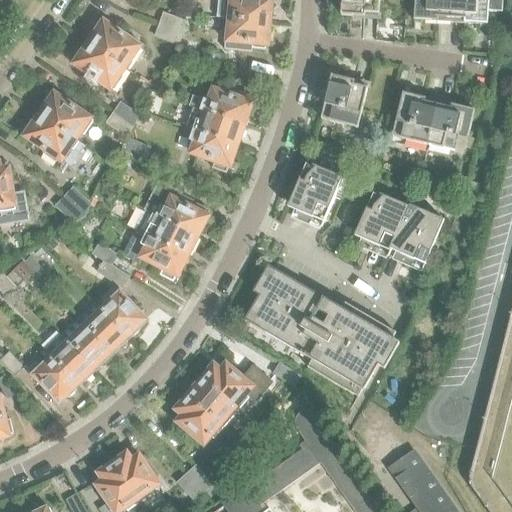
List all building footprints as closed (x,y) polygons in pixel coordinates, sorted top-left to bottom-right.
[(228,0),(226,20),(270,25),(271,17),(272,14),(273,8),(272,5),(272,2),(271,2),(271,0),(256,0),(257,1),(251,0),(228,0)] [(379,19),(379,0),(342,0),(341,17),(379,19)] [(415,0),(414,22),(451,24),(452,0),(415,0)] [(452,0),(451,24),(488,26),(489,0),(452,0)] [(199,16),(200,8),(188,7),(187,15),(199,16)] [(159,26),(185,35),(187,22),(187,16),(178,13),(177,18),(163,13),(159,26)] [(270,25),(226,20),(224,41),(251,44),(251,50),(266,52),(266,47),(267,47),(268,44),(269,42),(270,36),(269,33),(270,25)] [(89,45),(126,70),(141,48),(137,45),(139,43),(125,34),(123,37),(104,24),(102,26),(99,28),(95,34),(95,37),(89,45)] [(178,46),(185,35),(159,26),(155,38),(178,46)] [(126,70),(89,45),(84,52),(81,54),(77,60),(77,63),(75,66),(108,88),(109,86),(113,88),(126,70)] [(224,67),(227,56),(202,50),(199,61),(224,67)] [(158,86),(151,80),(149,83),(141,77),(139,79),(155,90),(158,86)] [(358,130),(369,87),(332,78),(322,121),(358,130)] [(207,114),(244,126),(247,119),(249,117),(251,112),(251,109),(252,106),(251,105),(253,99),(238,93),(235,98),(215,91),(211,103),(193,97),(189,107),(207,114)] [(393,138),(428,147),(439,104),(403,95),(393,138)] [(40,117),(77,142),(90,123),(86,120),(87,118),(55,96),(53,98),(50,100),(46,106),(45,109),(40,117)] [(113,114),(134,128),(140,116),(121,103),(113,114)] [(439,104),(428,147),(464,156),(475,112),(439,104)] [(127,139),(128,139),(134,128),(113,114),(106,124),(127,139)] [(195,132),(237,147),(240,140),(242,138),(244,132),(244,129),(244,126),(207,114),(203,125),(197,124),(195,132)] [(77,142),(40,117),(35,125),(32,126),(27,133),(27,136),(26,138),(44,151),(42,155),(56,164),(58,161),(62,164),(63,162),(71,168),(74,165),(77,162),(79,159),(80,155),(85,148),(85,147),(77,142)] [(235,155),(237,147),(195,132),(192,141),(196,143),(192,156),(213,163),(211,169),(227,175),(229,168),(230,168),(231,165),(233,163),(235,158),(235,155)] [(121,151),(143,161),(146,162),(151,149),(128,139),(127,139),(121,151)] [(87,143),(85,147),(85,148),(101,158),(104,155),(87,143)] [(146,162),(143,161),(139,169),(148,173),(152,164),(146,162)] [(0,226),(30,221),(25,193),(16,195),(13,178),(11,178),(8,164),(0,165),(0,226)] [(324,223),(343,180),(330,175),(330,176),(306,166),(290,204),(291,205),(291,204),(300,208),(299,212),(324,223)] [(148,215),(198,238),(201,232),(204,230),(206,225),(206,222),(208,219),(207,218),(210,212),(197,205),(194,210),(179,202),(183,193),(160,182),(145,213),(148,215)] [(85,217),(91,207),(91,205),(73,188),(64,198),(85,217)] [(391,252),(409,209),(398,204),(397,205),(374,195),(363,221),(357,234),(358,234),(358,233),(367,237),(366,241),(391,252)] [(74,225),(85,217),(64,198),(55,207),(65,216),(73,224),(74,225)] [(409,209),(391,252),(392,252),(394,246),(402,250),(400,254),(426,265),(425,266),(426,266),(445,222),(432,217),(432,219),(409,209)] [(197,241),(198,238),(148,215),(139,233),(188,258),(191,251),(194,249),(196,244),(197,241)] [(63,231),(73,224),(65,216),(58,223),(63,231)] [(188,258),(139,233),(137,232),(124,258),(141,267),(143,263),(163,273),(161,277),(173,283),(177,277),(177,278),(179,275),(181,273),(184,268),(184,265),(188,258)] [(104,262),(113,267),(119,256),(99,244),(92,255),(104,262)] [(31,257),(25,263),(35,274),(37,275),(40,279),(46,273),(31,257)] [(131,278),(113,267),(104,262),(97,273),(123,290),(131,278)] [(24,263),(16,271),(26,282),(35,274),(25,263),(24,263)] [(358,398),(396,334),(345,304),(341,311),(275,272),(245,323),(291,349),(312,362),(308,368),(358,398)] [(17,289),(3,274),(0,276),(0,291),(7,299),(17,289)] [(103,311),(129,339),(130,338),(134,337),(139,332),(141,328),(147,322),(120,295),(103,311)] [(129,339),(103,311),(96,304),(92,308),(99,315),(91,322),(89,319),(83,325),(112,355),(117,350),(121,349),(127,344),(128,340),(129,339)] [(111,356),(112,355),(83,325),(78,320),(62,336),(67,341),(66,342),(95,371),(100,367),(104,366),(110,361),(111,356)] [(25,369),(10,352),(1,342),(0,342),(0,361),(15,378),(25,369)] [(94,372),(95,371),(66,342),(50,358),(79,387),(83,383),(87,382),(93,377),(94,372)] [(77,388),(79,387),(50,358),(41,367),(36,362),(28,370),(29,372),(60,405),(66,399),(70,398),(76,393),(77,388)] [(203,380),(236,407),(252,388),(242,379),(244,377),(235,369),(233,372),(226,366),(221,373),(214,367),(203,380)] [(301,378),(280,366),(274,376),(294,389),(301,378)] [(18,395),(7,375),(0,379),(0,386),(8,400),(18,395)] [(236,408),(236,407),(203,380),(187,399),(224,429),(239,411),(236,408)] [(224,429),(187,399),(176,412),(183,417),(178,424),(185,430),(183,431),(193,439),(194,437),(205,446),(220,427),(223,430),(224,429)] [(0,441),(4,441),(6,438),(9,438),(9,436),(13,435),(9,417),(4,418),(0,404),(0,441)] [(326,438),(315,422),(314,421),(310,419),(307,418),(303,419),(300,422),(298,425),(298,429),(300,433),(308,444),(300,449),(303,453),(326,438)] [(414,453),(390,470),(391,471),(403,488),(417,509),(413,511),(455,511),(435,482),(427,471),(415,453),(414,453)] [(113,465),(140,502),(161,487),(153,476),(155,474),(148,464),(145,465),(139,458),(132,463),(127,455),(113,465)] [(219,479),(203,461),(198,466),(214,484),(219,479)] [(126,511),(140,502),(113,465),(99,475),(104,482),(97,487),(103,496),(101,497),(109,508),(111,507),(114,511),(126,511)] [(186,475),(204,494),(214,485),(196,466),(186,475)] [(204,494),(186,475),(177,484),(194,503),(204,494)] [(86,511),(77,494),(66,500),(72,511),(86,511)] [(271,511),(270,510),(267,511),(264,511),(261,507),(270,501),(268,498),(249,511),(271,511)]
